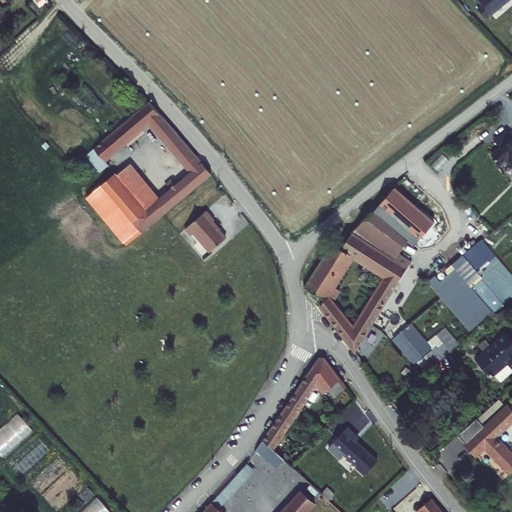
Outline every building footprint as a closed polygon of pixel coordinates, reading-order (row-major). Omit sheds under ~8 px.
[(476,0),(476,1),(484,11),(490,6),(492,8),(502,0),(476,0)] [(135,227),(139,232),(209,172),(201,162),(203,160),(149,98),(101,138),(112,151),(142,126),(146,131),(151,130),(154,128),(189,170),(159,195),(146,206),(116,170),(99,184),(102,187),(103,188),(102,191),(106,192),(112,200),(112,202),(115,203),(127,218),(127,220),(130,221),(133,224),(133,227),(135,227)] [(493,143),(498,148),(489,155),(497,166),(503,161),(509,168),(511,167),(511,137),(511,138),(506,132),(493,143)] [(86,151),(101,169),(110,162),(94,144),(86,151)] [(116,170),(146,206),(159,195),(129,159),(116,170)] [(88,198),(125,242),(139,232),(135,227),(133,227),(133,224),(130,221),(127,220),(127,218),(115,203),(112,202),(112,200),(106,192),(102,191),(103,188),(102,187),(88,198)] [(416,240),(429,224),(390,193),(378,208),(409,233),(416,240)] [(395,255),(409,233),(378,208),(349,233),(392,260),(395,255)] [(204,209),(183,227),(191,237),(194,234),(210,253),(226,240),(210,221),(212,219),(204,209)] [(349,233),(335,254),(329,251),(303,293),(325,306),(321,312),(351,353),(408,263),(395,255),(392,260),(349,233)] [(491,323),(511,305),(511,286),(485,249),(463,265),(480,287),(448,312),(468,338),(486,324),(491,323)] [(439,348),(432,339),(421,348),(409,331),(388,346),(407,371),(422,358),(432,350),(434,352),(439,348)] [(422,358),(430,368),(454,348),(441,332),(432,339),(439,348),(434,352),(432,350),(422,358)] [(511,354),(501,342),(473,364),(488,382),(503,369),(510,377),(511,375),(511,354)] [(316,359),(260,441),(268,448),(269,450),(314,387),(320,396),(325,391),(336,379),(323,360),(316,359)] [(344,390),(336,379),(325,391),(331,399),(344,390)] [(511,425),(511,417),(503,409),(461,450),(470,458),(476,452),(480,455),(488,463),(490,461),(510,480),(511,477),(511,460),(501,451),(503,449),(496,442),(511,425)] [(378,461),(346,430),(329,447),(341,458),(344,455),(365,474),(378,461)] [(260,441),(254,450),(261,456),(268,448),(260,441)] [(268,448),(261,456),(273,468),(281,460),(269,450),(268,448)] [(480,455),(476,452),(470,458),(474,463),(480,455)] [(250,472),(243,466),(221,490),(228,496),(250,472)] [(386,486),(375,497),(388,511),(390,511),(415,489),(403,475),(389,489),(386,486)] [(243,484),(221,507),(226,511),(229,511),(250,490),(243,484)] [(322,487),(316,493),(325,501),(331,495),(322,487)] [(221,490),(210,502),(217,508),(228,496),(221,490)] [(306,511),(312,506),(298,493),(279,511),(306,511)] [(442,511),(431,499),(417,511),(418,511),(442,511)] [(210,502),(200,511),(221,511),(217,508),(210,502)]
